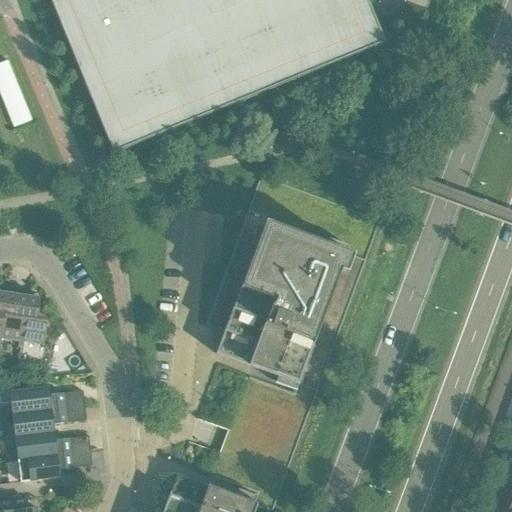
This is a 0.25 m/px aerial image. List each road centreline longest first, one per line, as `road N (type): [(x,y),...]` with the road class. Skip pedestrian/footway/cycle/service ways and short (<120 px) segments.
road 1 (secondary): [(511,24),(333,511)]
road 2 (secondary): [(412,511),(511,245)]
road 3 (residential): [(119,462),(181,427),(202,225)]
road 4 (residential): [(0,251),(36,254),(52,266),(116,396),(119,462)]
